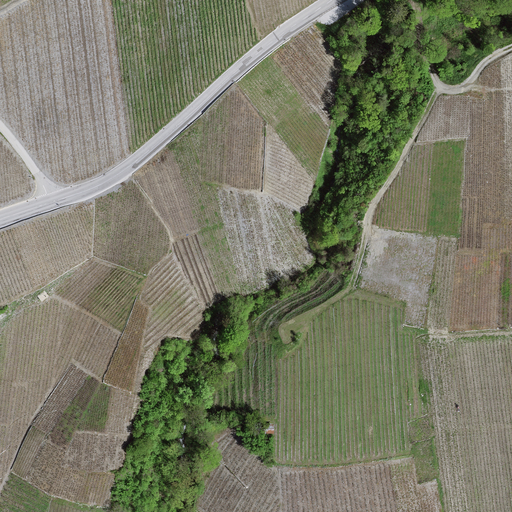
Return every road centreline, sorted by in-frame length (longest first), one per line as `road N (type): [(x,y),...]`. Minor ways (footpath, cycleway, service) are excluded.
road 1 (tertiary): [(0,218),(115,175),(331,0)]
road 2 (track): [(440,86),(374,203),(350,287),(291,328)]
